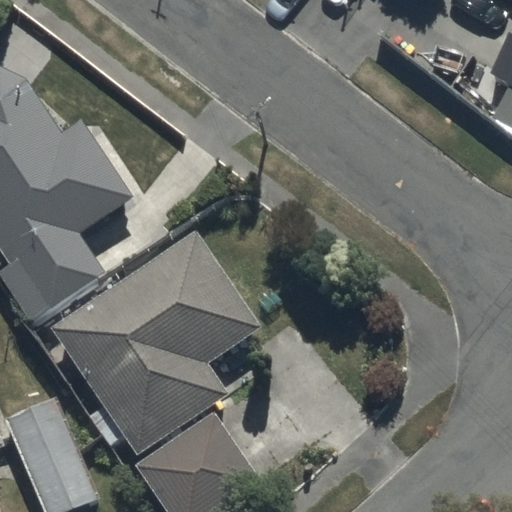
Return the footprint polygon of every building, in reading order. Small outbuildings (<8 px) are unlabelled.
[(511,55),(489,95),(508,106),(493,133),(511,143),(511,55)] [(0,94),(0,272),(9,285),(0,290),(0,298),(31,350),(110,303),(81,254),(135,222),(87,142),(63,156),(20,83),(0,94)] [(201,253),(50,349),(133,478),(229,417),(208,385),(263,349),(201,253)] [(94,511),(60,409),(8,426),(36,511),(94,511)] [(217,434),(137,486),(154,511),(251,511),(263,504),(217,434)]
